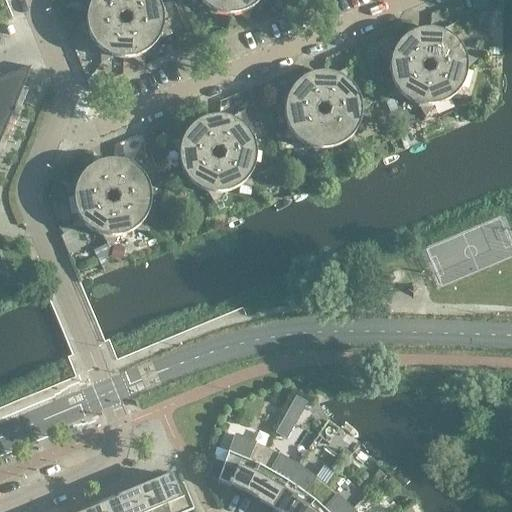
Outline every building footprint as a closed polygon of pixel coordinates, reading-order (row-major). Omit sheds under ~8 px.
[(160,7),(160,6),(161,0),(91,0),(92,2),(89,6),(89,7),(88,10),(87,13),(87,14),(86,17),(86,20),(76,30),(88,35),(90,38),(90,39),(92,42),(93,44),(95,46),(97,49),(100,51),(101,65),(113,58),(117,59),(122,60),(123,60),(127,60),(132,59),(143,67),(146,54),(149,51),(152,49),(154,47),(155,46),(156,43),(158,41),(159,39),(172,35),(163,25),(163,22),(163,19),(163,17),(162,14),(161,10),(160,7)] [(198,0),(199,1),(202,5),(204,7),(205,8),(206,21),(218,15),(222,16),(228,16),(229,16),(232,16),(235,16),(238,16),(249,24),(251,10),(255,7),(258,4),(261,1),(261,0),(198,0)] [(466,73),(467,70),(476,61),(464,56),(463,53),(461,50),(459,46),(457,44),(456,43),(453,39),(452,26),(440,32),(435,31),(432,31),(429,31),(425,31),(420,31),(409,24),(407,37),(404,39),(402,41),(399,44),(396,48),(394,51),(380,55),(390,66),(390,69),(390,72),(390,73),(390,76),(391,79),(391,81),(392,82),(393,85),(388,98),(402,97),(406,100),(410,103),(414,105),(418,106),(425,118),(433,107),(437,106),(440,106),(443,104),(448,102),(449,102),(451,100),(465,102),(461,89),(463,86),(463,85),(464,82),(465,79),(466,78),(466,75),(466,73)] [(0,142),(22,88),(31,67),(0,79),(0,276),(6,279),(0,263),(0,142)] [(361,115),(361,114),(371,104),(359,99),(358,98),(357,95),(355,92),(353,90),(351,86),(347,83),(347,69),(334,76),(330,75),(325,74),(323,74),(322,74),(319,74),(315,75),(304,67),(301,81),(298,83),(295,85),(293,88),(291,91),(288,95),(275,99),(284,109),(284,111),(284,114),(284,115),(284,118),(285,121),(285,123),(286,126),(287,129),(282,141),(296,141),(299,144),(302,145),(305,147),(309,149),(313,150),(320,162),(328,151),(332,150),(337,149),(339,147),(342,146),(346,143),(359,146),(356,133),(356,131),(358,129),(358,127),(359,124),(360,121),(361,118),(361,115)] [(0,157),(28,90),(22,88),(17,102),(0,142),(0,157)] [(256,160),(256,157),(266,148),(253,143),(252,140),(251,137),(248,133),(247,132),(245,130),(242,127),(241,113),(229,120),(224,119),(220,118),(218,118),(217,118),(214,118),(210,119),(198,111),(196,124),(194,126),(192,127),(189,130),(187,133),(185,135),(183,139),(170,143),(179,153),(179,156),(179,158),(179,159),(179,162),(180,165),(180,166),(181,169),(182,172),(177,185),(191,184),(194,187),(197,189),(199,190),(203,192),(208,194),(214,206),(222,195),(227,194),(231,192),(234,191),(237,190),(241,187),(254,189),(250,176),(252,172),(254,169),(255,166),(255,163),(255,162),(256,160)] [(150,204),(150,201),(161,192),(148,186),(147,184),(145,181),(143,177),(140,174),(137,170),(136,157),(124,163),(120,162),(117,162),(114,162),(113,162),(110,162),(107,162),(104,162),(93,154),(91,168),(90,169),(87,171),(84,174),(82,176),(80,178),(79,180),(78,182),(65,186),(74,196),(73,199),(73,202),(74,207),(74,208),(75,211),(76,213),(76,214),(77,217),(72,229),(86,228),(89,231),(93,234),(98,236),(102,237),(109,249),(117,238),(122,237),(126,236),(129,235),(131,233),(135,231),(149,233),(145,220),(146,217),(147,216),(148,213),(149,210),(149,208),(150,205),(150,204)] [(431,292),(511,262),(511,219),(511,216),(416,250),(431,292)] [(275,432),(286,439),(304,409),(303,408),(306,403),(296,397),(275,432)] [(248,490),(267,449),(234,436),(217,482),(230,488),(232,483),(236,484),(234,489),(246,494),(248,490)] [(271,509),(298,467),(267,449),(248,490),(246,494),(256,500),(258,495),(262,498),(260,502),(271,509)] [(306,511),(326,487),(298,467),(271,509),(275,511),(306,511)] [(192,511),(193,511),(183,487),(182,486),(177,488),(173,477),(156,483),(168,511),(192,511)] [(168,511),(156,483),(136,492),(144,511),(168,511)] [(351,511),(352,511),(326,487),(306,511),(351,511)] [(144,511),(136,492),(116,500),(121,511),(144,511)] [(121,511),(116,500),(99,507),(100,511),(121,511)]
